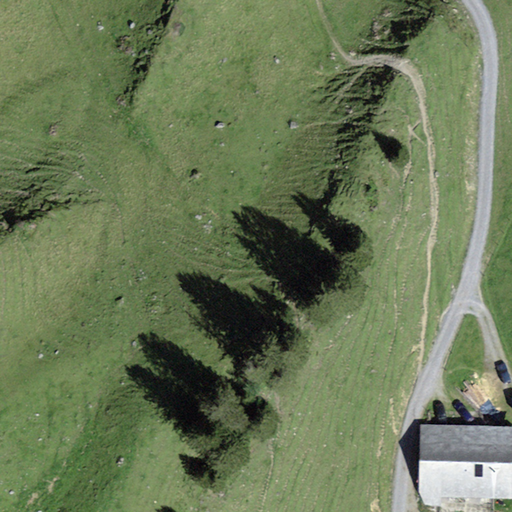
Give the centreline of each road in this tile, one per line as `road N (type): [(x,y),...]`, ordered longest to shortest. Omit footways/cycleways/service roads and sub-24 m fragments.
road 1 (track): [(466,0),(486,36),(474,265),(416,385)]
road 2 (track): [(416,385),(400,511)]
